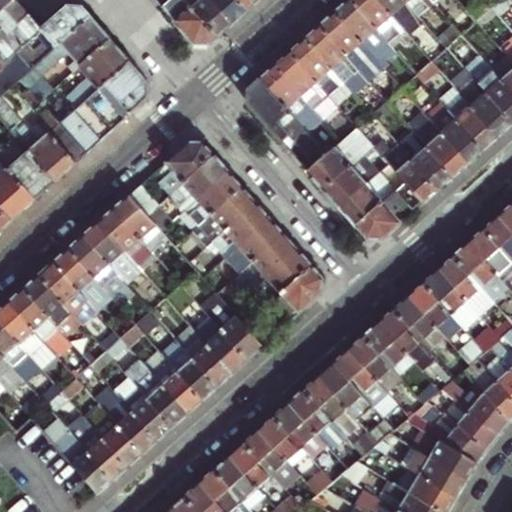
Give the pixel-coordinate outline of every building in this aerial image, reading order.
[(0,0),(0,24),(1,25),(4,29),(9,35),(30,17),(15,0),(0,0)] [(210,45),(218,38),(184,0),(155,0),(195,44),(203,45),(210,45)] [(229,28),(233,25),(211,0),(184,0),(218,38),(229,28)] [(244,14),(248,11),(237,0),(211,0),(233,25),(244,14)] [(260,0),(237,0),(248,11),(260,0)] [(351,0),(350,1),(396,52),(411,39),(409,36),(376,0),(351,0)] [(376,0),(409,36),(423,23),(419,18),(402,0),(376,0)] [(402,0),(419,18),(434,4),(430,0),(402,0)] [(477,23),(492,9),(484,1),(483,0),(481,0),(467,12),(477,23)] [(502,0),(484,0),(484,1),(492,9),(502,0)] [(511,2),(510,0),(502,0),(492,9),(497,15),(499,17),(511,5),(511,2)] [(344,7),(335,14),(380,65),(384,69),(389,65),(386,62),(396,52),(350,1),(344,7)] [(33,70),(92,18),(83,9),(77,9),(68,8),(43,31),(41,33),(48,40),(33,53),(26,46),(18,53),(33,70)] [(497,15),(492,9),(477,23),(482,29),(497,15)] [(328,21),(321,27),(369,81),(373,76),(371,73),(380,65),(335,14),(328,21)] [(41,33),(43,31),(34,20),(30,17),(9,35),(4,29),(0,33),(0,58),(5,64),(18,53),(26,46),(41,33)] [(81,68),(111,41),(101,29),(92,18),(33,70),(20,82),(40,104),(56,90),(43,76),(69,54),(76,62),(70,67),(75,73),(81,68)] [(438,40),(447,49),(462,36),(454,26),(438,40)] [(315,33),(306,41),(353,94),(355,97),(370,83),(369,81),(321,27),(315,33)] [(511,46),(509,49),(501,39),(495,44),(507,57),(511,62),(511,46)] [(69,95),(80,108),(132,63),(121,52),(111,41),(81,68),(90,77),(69,95)] [(300,46),(291,54),(338,108),(353,94),(306,41),(300,46)] [(0,99),(20,82),(33,70),(18,53),(5,64),(0,58),(0,99)] [(417,76),(432,62),(423,53),(408,66),(417,76)] [(286,59),(276,68),(324,121),(338,108),(291,54),(286,59)] [(511,91),(488,64),(481,57),(465,70),(511,122),(511,91)] [(511,62),(507,57),(496,66),(491,61),(488,64),(511,91),(511,62)] [(437,68),(432,62),(417,76),(422,81),(437,68)] [(80,108),(62,124),(88,154),(109,136),(149,99),(150,93),(151,84),(132,63),(80,108)] [(270,73),(261,81),(309,134),(324,121),(276,68),(270,73)] [(509,129),(511,125),(511,122),(465,70),(451,83),(455,87),(499,137),(509,129)] [(423,83),(422,81),(417,76),(402,89),(408,96),(423,83)] [(316,166),(328,155),(309,134),(261,81),(250,91),(250,97),(249,105),(282,143),(289,136),(295,142),(316,166)] [(494,142),(499,137),(455,87),(440,101),(442,103),(484,151),(494,142)] [(408,96),(402,89),(396,95),(405,105),(411,99),(408,96)] [(76,165),(88,154),(62,124),(40,144),(0,99),(0,119),(18,139),(56,182),(76,165)] [(399,115),(387,102),(372,115),(381,125),(384,128),(399,115)] [(479,155),(484,151),(442,103),(427,117),(429,119),(469,164),(479,155)] [(381,125),(372,115),(357,129),(365,139),(381,125)] [(465,168),(469,164),(429,119),(414,132),(455,177),(465,168)] [(318,183),(325,191),(374,148),(365,139),(357,129),(328,155),(316,166),(308,172),(318,183)] [(449,182),(455,177),(414,132),(413,131),(398,145),(439,191),(449,182)] [(48,190),(56,182),(18,139),(0,154),(0,160),(36,201),(48,190)] [(434,195),(439,191),(398,145),(391,151),(382,141),(374,148),(383,158),(389,166),(404,183),(424,204),(434,195)] [(162,197),(166,201),(215,157),(205,145),(190,144),(166,165),(155,175),(161,183),(160,184),(167,192),(162,197)] [(333,201),(340,209),(380,173),(389,166),(383,158),(374,148),(325,191),(333,201)] [(175,201),(185,212),(229,173),(224,167),(215,157),(166,201),(170,205),(175,201)] [(27,208),(36,201),(0,160),(0,206),(13,221),(27,208)] [(190,228),(194,232),(243,189),(237,182),(229,173),(185,212),(195,224),(190,228)] [(349,218),(356,226),(400,187),(396,183),(392,187),(380,173),(340,209),(349,218)] [(419,209),(424,204),(404,183),(400,187),(356,226),(362,234),(367,239),(383,240),(419,209)] [(142,187),(130,197),(148,217),(159,207),(142,187)] [(202,232),(212,243),(257,204),(250,196),(243,189),(194,232),(198,236),(202,232)] [(148,217),(130,197),(126,201),(115,210),(153,253),(168,239),(148,217)] [(216,248),(227,260),(271,221),(266,215),(257,204),(212,243),(207,248),(211,252),(216,248)] [(0,232),(6,227),(13,221),(0,206),(0,232)] [(511,206),(508,210),(500,218),(511,231),(511,206)] [(153,253),(115,210),(109,216),(100,224),(142,271),(146,275),(161,262),(153,253)] [(493,224),(484,232),(511,262),(511,231),(500,218),(493,224)] [(224,263),(238,279),(285,237),(279,229),(271,221),(227,260),(224,263)] [(142,271),(100,224),(94,229),(85,237),(127,284),(142,271)] [(478,237),(469,245),(510,291),(511,292),(511,262),(484,232),(478,237)] [(127,284),(85,237),(80,242),(70,251),(112,298),(122,308),(136,295),(127,284)] [(236,281),(250,296),(299,252),(292,245),(285,237),(238,279),(236,281)] [(464,250),(455,258),(496,304),(510,291),(469,245),(464,250)] [(112,298),(70,251),(65,255),(56,263),(98,311),(112,298)] [(269,306),(312,267),(307,260),(299,252),(250,296),(263,311),(269,306)] [(448,264),(439,272),(481,318),(496,304),(455,258),(448,264)] [(98,311),(56,263),(50,269),(41,277),(83,324),(98,311)] [(312,267),(269,306),(287,327),(300,315),(323,295),(324,280),(320,276),(312,267)] [(432,279),(424,285),(462,327),(466,331),(481,318),(439,272),(432,279)] [(83,324),(41,277),(34,282),(25,290),(67,338),(83,324)] [(419,290),(410,298),(446,339),(447,341),(462,327),(424,285),(419,290)] [(67,338),(25,290),(20,295),(10,304),(52,351),(67,338)] [(211,318),(249,361),(259,352),(264,348),(217,294),(202,308),(211,318)] [(403,304),(395,312),(431,352),(446,339),(410,298),(403,304)] [(52,351),(10,304),(5,309),(0,313),(0,321),(39,366),(41,368),(56,355),(52,351)] [(137,326),(152,312),(145,304),(129,317),(137,326)] [(152,312),(137,326),(145,335),(160,321),(152,312)] [(387,318),(380,325),(416,365),(423,374),(431,367),(449,386),(451,384),(456,380),(446,369),(431,352),(395,312),(387,318)] [(167,329),(219,387),(229,379),(234,374),(196,331),(182,316),(167,329)] [(137,326),(129,317),(115,330),(123,339),(137,326)] [(196,331),(234,374),(244,365),(249,361),(211,318),(196,331)] [(511,331),(511,321),(510,319),(509,319),(494,332),(502,341),(506,337),(511,331)] [(39,366),(0,321),(0,351),(23,377),(24,379),(39,366)] [(373,330),(365,338),(401,379),(416,365),(380,325),(373,330)] [(137,326),(123,339),(130,346),(131,348),(145,335),(137,326)] [(497,344),(502,341),(494,332),(491,328),(476,342),(479,346),(486,354),(493,348),(497,344)] [(152,342),(204,401),(214,392),(219,387),(167,329),(152,342)] [(107,352),(123,339),(115,330),(100,343),(107,352)] [(357,345),(350,351),(388,394),(403,381),(401,379),(365,338),(357,345)] [(130,346),(123,339),(107,352),(114,360),(130,346)] [(476,362),(486,354),(479,346),(476,342),(474,340),(459,354),(461,356),(464,360),(471,367),(476,362)] [(139,357),(190,414),(199,405),(204,401),(152,342),(138,355),(139,357)] [(92,366),(107,352),(100,343),(84,357),(92,366)] [(511,352),(508,356),(497,344),(493,348),(501,357),(511,370),(511,352)] [(23,377),(0,351),(0,382),(7,391),(23,377)] [(343,357),(335,365),(373,407),(384,419),(398,406),(388,394),(350,351),(343,357)] [(114,360),(107,352),(92,366),(99,373),(114,360)] [(465,372),(471,367),(464,360),(461,356),(446,369),(456,380),(465,372)] [(77,379),(92,366),(84,357),(70,370),(77,379)] [(124,371),(175,427),(185,418),(190,414),(139,357),(124,371)] [(511,370),(501,357),(488,369),(511,396),(511,370)] [(511,422),(511,396),(488,369),(484,372),(476,362),(471,367),(465,372),(478,386),(511,423),(511,422)] [(326,372),(319,378),(358,421),(373,407),(335,365),(326,372)] [(99,373),(92,366),(77,379),(85,388),(94,398),(102,391),(93,381),(100,375),(99,373)] [(109,385),(159,441),(169,432),(175,427),(124,371),(109,385)] [(314,383),(304,391),(347,440),(362,426),(358,421),(319,378),(314,383)] [(70,401),(85,388),(77,379),(63,392),(69,400),(70,401)] [(48,405),(63,392),(54,383),(39,396),(48,405)] [(508,427),(511,423),(478,386),(468,398),(451,384),(449,386),(443,391),(456,402),(500,437),(508,427)] [(102,391),(94,398),(145,454),(155,445),(159,441),(109,385),(102,391)] [(434,399),(440,393),(434,385),(418,398),(425,406),(429,403),(434,399)] [(297,398),(290,405),(326,445),(333,453),(347,440),(304,391),(297,398)] [(69,400),(63,392),(48,405),(54,413),(69,400)] [(37,415),(48,405),(39,396),(24,409),(33,419),(37,415)] [(83,415),(130,467),(141,457),(145,454),(94,398),(79,411),(83,415)] [(410,419),(425,406),(418,398),(404,412),(410,419)] [(497,441),(500,437),(456,402),(445,416),(489,451),(497,441)] [(485,455),(489,451),(445,416),(435,428),(422,419),(435,408),(429,403),(425,406),(410,419),(407,422),(423,431),(478,464),(485,455)] [(283,411),(275,418),(311,458),(326,445),(290,405),(283,411)] [(18,432),(33,419),(24,409),(22,408),(8,421),(18,432)] [(37,415),(33,419),(37,424),(91,484),(100,494),(110,485),(115,481),(68,428),(61,420),(50,430),(37,415)] [(68,428),(115,481),(124,472),(130,467),(83,415),(68,428)] [(269,423),(260,431),(296,472),(311,458),(275,418),(269,423)] [(370,435),(379,445),(383,442),(395,432),(385,421),(370,435)] [(254,436),(245,445),(273,477),(288,493),(303,480),(296,472),(260,431),(254,436)] [(475,469),(478,464),(423,431),(412,449),(468,482),(475,469)] [(355,449),(364,458),(375,449),(379,445),(370,435),(369,434),(354,447),(355,449)] [(379,445),(375,449),(386,456),(392,447),(383,442),(379,445)] [(239,449),(231,457),(262,493),(267,489),(264,486),(273,477),(245,445),(239,449)] [(358,463),(364,458),(355,449),(340,461),(349,471),(358,463)] [(463,489),(468,482),(412,449),(402,465),(410,470),(457,498),(463,489)] [(224,463),(215,471),(251,511),(266,497),(262,493),(231,457),(224,463)] [(369,469),(358,463),(349,471),(342,477),(352,483),(358,486),(369,469)] [(449,511),(454,504),(457,498),(410,470),(399,488),(440,511),(449,511)] [(210,476),(200,485),(224,511),(250,511),(251,511),(215,471),(210,476)] [(326,490),(334,484),(323,472),(308,485),(318,497),(326,490)] [(440,511),(399,488),(391,482),(383,495),(393,501),(391,506),(401,511),(440,511)] [(193,491),(185,498),(197,511),(224,511),(200,485),(193,491)] [(401,511),(391,506),(365,490),(355,508),(362,511),(401,511)] [(179,504),(170,511),(197,511),(185,498),(179,504)] [(279,511),(299,511),(303,510),(293,498),(279,511)]
